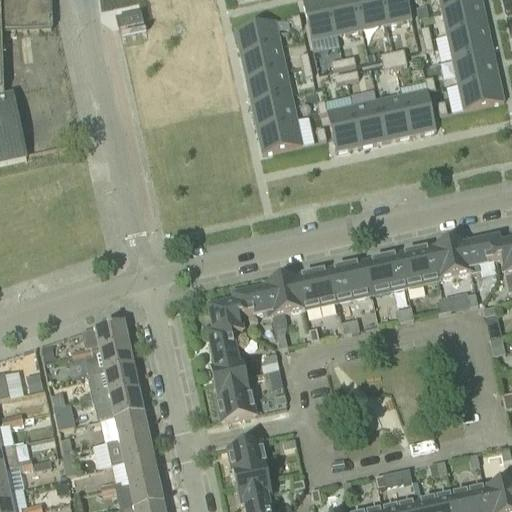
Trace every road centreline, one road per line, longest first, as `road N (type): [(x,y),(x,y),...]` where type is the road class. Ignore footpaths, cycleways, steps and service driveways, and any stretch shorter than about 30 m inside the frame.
road 1 (residential): [(145,279),(511,199)]
road 2 (residential): [(145,279),(85,0)]
road 3 (residential): [(199,511),(145,279)]
road 4 (residential): [(0,330),(145,279)]
